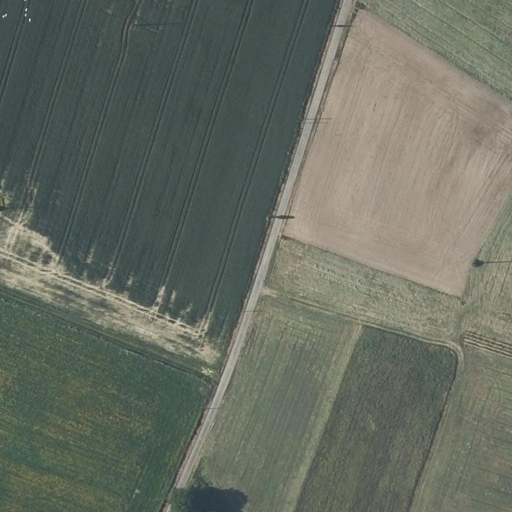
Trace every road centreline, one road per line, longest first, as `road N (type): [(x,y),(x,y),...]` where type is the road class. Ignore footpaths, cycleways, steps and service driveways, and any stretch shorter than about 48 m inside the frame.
road 1 (unclassified): [(170,511),(226,377),(347,0)]
road 2 (track): [(511,213),(482,261),(450,344),(255,288)]
road 3 (track): [(511,105),(346,5)]
